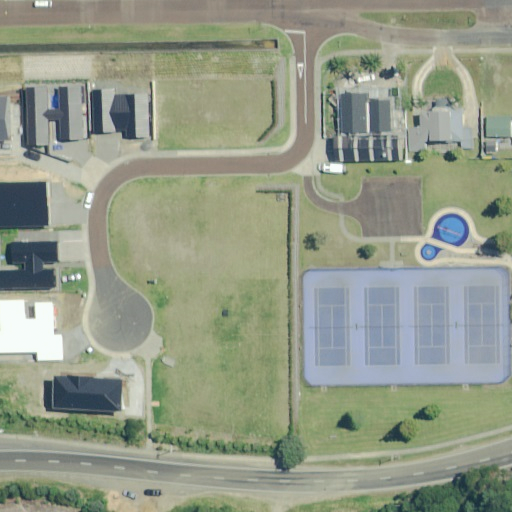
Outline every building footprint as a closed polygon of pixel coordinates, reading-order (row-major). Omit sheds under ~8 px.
[(373,94),(347,94),(347,136),(345,136),(345,162),(402,162),(402,110),(383,110),(383,101),(373,101),(373,94)] [(465,113),(411,113),(411,152),(428,152),(427,142),(448,141),(448,147),(475,147),(474,129),(466,129),(465,113)] [(511,117),(489,118),(489,137),(511,137),(511,117)] [(499,140),(489,141),(489,154),(499,154),(499,140)] [(82,396),(85,332),(25,329),(22,392),(82,396)] [(155,351),(134,351),(134,381),(155,381),(155,351)]
